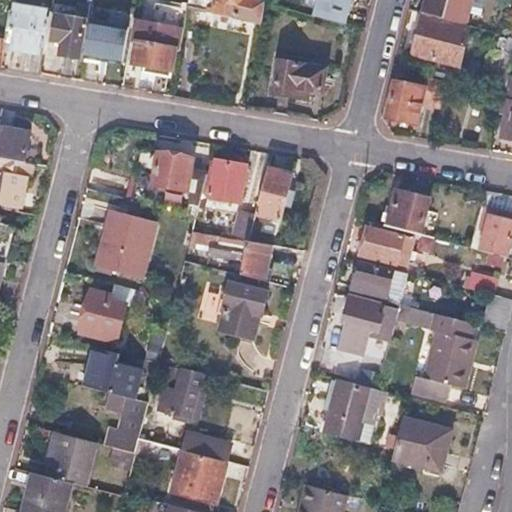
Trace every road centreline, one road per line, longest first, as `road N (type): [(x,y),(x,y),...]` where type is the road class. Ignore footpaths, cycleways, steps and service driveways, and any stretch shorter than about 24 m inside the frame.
road 1 (residential): [(255,511),(351,146)]
road 2 (residential): [(85,100),(0,434)]
road 3 (residential): [(85,100),(351,146)]
road 4 (residential): [(351,146),(511,176)]
road 5 (residential): [(351,146),(386,0)]
